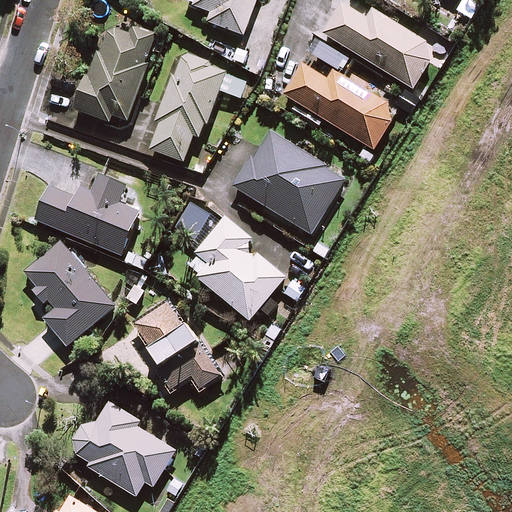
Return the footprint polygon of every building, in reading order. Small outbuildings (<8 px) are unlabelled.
[(188,0),(186,6),(212,16),(208,25),(244,39),(258,0),(188,0)] [(413,92),(440,46),(417,32),(413,38),(373,13),(367,23),(342,7),(324,38),(413,92)] [(159,39),(131,29),(128,37),(109,30),(89,83),(86,82),(75,113),(112,127),(115,119),(128,124),(159,39)] [(242,102),(248,86),(225,77),(226,74),(182,57),(156,125),(161,127),(151,153),(185,166),(195,138),(203,141),(220,94),(242,102)] [(326,82),(304,68),(285,99),(374,152),(398,112),(332,72),(326,82)] [(346,182),(272,134),(236,190),(310,238),(346,182)] [(128,190),(100,178),(93,195),(81,190),(76,201),(50,190),(37,223),(121,258),(139,215),(121,207),(128,190)] [(226,221),(188,267),(200,277),(198,280),(250,323),(286,281),(249,250),(253,244),(226,221)] [(32,292),(44,306),(48,303),(56,312),(44,322),(68,350),(115,310),(62,246),(26,277),(36,289),(32,292)] [(164,376),(161,378),(173,394),(179,390),(191,407),(210,393),(207,389),(222,378),(199,347),(168,305),(136,329),(153,353),(149,356),(162,374),(164,376)] [(78,456),(79,457),(91,465),(88,469),(137,500),(146,485),(154,490),(176,455),(136,430),(139,425),(110,406),(98,426),(95,425),(91,425),(88,426),(85,427),(82,428),(80,430),(77,432),(76,435),(74,438),(74,441),(74,444),(74,448),(75,451),(76,454),(78,456)] [(107,511),(109,509),(77,489),(62,511),(107,511)]
